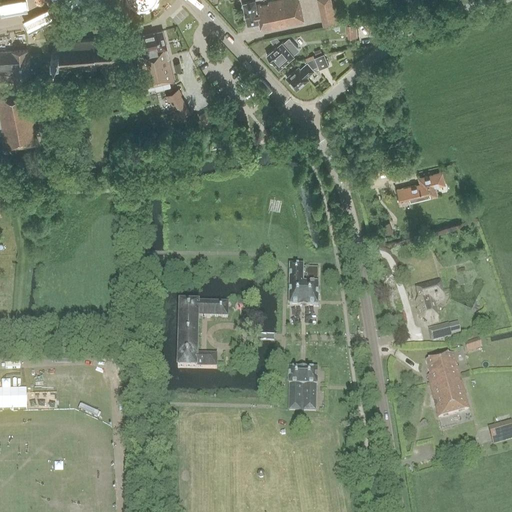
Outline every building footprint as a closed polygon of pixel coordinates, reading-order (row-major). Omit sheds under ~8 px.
[(261,32),(303,23),(298,0),(279,0),(255,5),(254,1),(242,3),(247,26),(259,23),(261,32)] [(332,4),(331,0),(316,0),(323,27),(338,24),(333,3),(332,4)] [(357,38),(356,24),(347,25),(348,38),(357,38)] [(137,37),(141,55),(136,56),(144,87),(174,80),(162,31),(152,33),(153,34),(151,37),(150,37),(147,36),(147,35),(137,37)] [(278,69),(293,56),(292,55),(298,49),(288,38),(282,43),(281,42),(266,55),(278,69)] [(121,58),(121,56),(120,55),(119,48),(120,47),(119,46),(118,46),(111,43),(112,42),(110,42),(110,43),(95,44),(94,39),(53,42),(53,43),(54,52),(51,53),(51,56),(52,60),(55,60),(55,70),(55,71),(56,71),(56,70),(96,68),(97,68),(96,62),(104,61),(104,63),(106,63),(106,61),(112,61),(112,62),(114,62),(113,60),(119,57),(121,58)] [(15,88),(16,93),(3,95),(0,95),(0,116),(6,150),(37,145),(29,98),(39,96),(38,89),(27,91),(26,86),(32,86),(28,50),(15,51),(0,51),(0,75),(12,74),(13,88),(15,88)] [(319,69),(328,65),(323,54),(305,62),(307,64),(300,69),(298,67),(286,78),(296,89),(308,79),(306,76),(313,70),(318,68),(319,69)] [(173,107),(185,100),(178,88),(167,94),(173,107)] [(45,107),(37,109),(41,129),(49,127),(45,107)] [(212,110),(199,117),(205,127),(218,120),(212,110)] [(393,177),(404,174),(401,159),(395,160),(396,163),(390,164),(393,177)] [(434,187),(444,185),(441,173),(418,178),(420,184),(396,190),(399,204),(436,195),(434,187)] [(0,213),(8,214),(9,197),(0,196),(0,213)] [(317,307),(317,298),(318,284),(303,284),(303,267),(289,267),(289,306),(317,307)] [(439,282),(416,288),(419,299),(417,302),(421,318),(432,324),(438,322),(433,301),(443,299),(439,282)] [(227,318),(227,304),(179,302),(177,367),(216,369),(216,355),(197,355),(198,317),(205,317),(227,318)] [(452,337),(448,324),(428,330),(431,342),(452,337)] [(430,376),(428,376),(439,417),(469,409),(455,355),(427,362),(430,376)] [(303,369),(288,369),(288,386),(289,386),(288,412),(315,412),(316,386),(317,386),(317,369),(303,369)] [(488,428),(492,444),(511,439),(511,425),(511,421),(488,428)]
